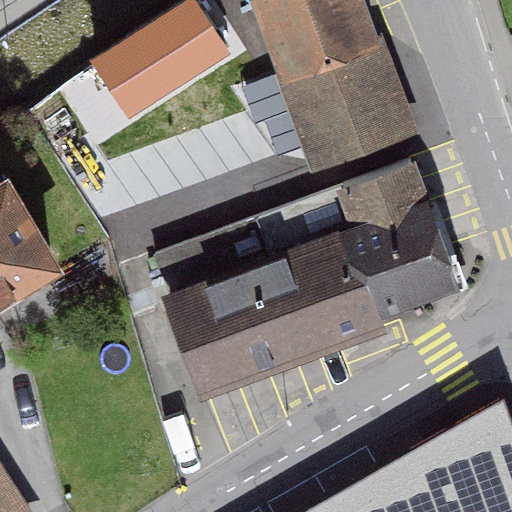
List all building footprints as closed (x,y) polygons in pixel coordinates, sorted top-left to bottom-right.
[(222,44),(193,0),(183,0),(98,58),(127,105),(222,44)] [(360,0),(258,0),(318,160),(331,156),(340,179),(402,156),(393,133),(407,127),(360,0)] [(203,384),(378,319),(374,306),(451,275),(408,157),(260,212),(276,255),(170,295),(203,384)] [(108,232),(135,214),(103,164),(76,181),(108,232)] [(0,181),(0,287),(50,257),(4,179),(0,181)] [(464,511),(431,453),(327,511),(464,511)] [(0,511),(23,511),(0,475),(0,511)]
